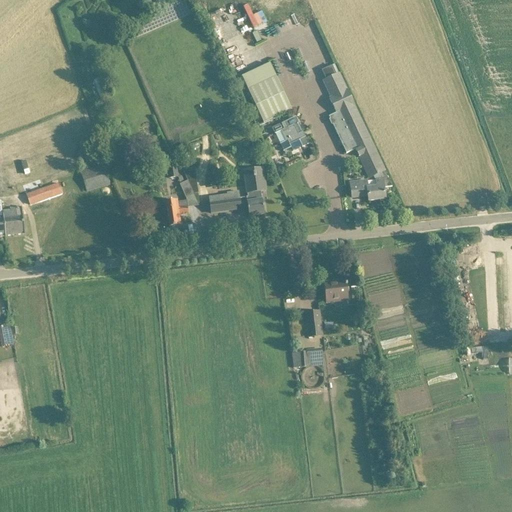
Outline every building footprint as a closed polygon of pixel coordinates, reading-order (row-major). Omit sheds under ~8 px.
[(261,41),(257,32),(252,34),(256,43),(261,41)] [(347,90),(339,74),(323,81),(331,98),(329,98),(336,113),(329,117),(346,153),(346,154),(353,151),(352,149),(355,148),(356,150),(359,157),(369,178),(373,176),(375,180),(376,180),(376,181),(366,182),(366,181),(350,183),(352,198),(368,196),(369,202),(385,200),(383,188),(392,187),(354,106),(354,105),(347,90)] [(292,110),(276,76),(247,90),(263,123),(292,110)] [(302,147),(308,144),(305,138),(305,137),(304,138),(302,134),(303,133),(298,123),(296,118),(286,122),(285,122),(281,124),(272,129),(275,135),(276,134),(281,144),(280,144),(280,145),(280,147),(282,151),(284,151),(290,148),(291,148),(293,152),(302,147)] [(169,179),(178,177),(176,161),(166,163),(169,179)] [(87,192),(110,185),(104,165),(81,172),(87,192)] [(254,177),(245,178),(248,197),(246,197),(247,202),(249,217),(264,215),(262,200),(261,192),(266,191),(263,168),(253,170),(254,177)] [(181,183),(179,184),(185,197),(186,197),(193,194),(189,184),(187,180),(184,181),(181,183)] [(56,185),(32,193),(36,203),(60,194),(56,185)] [(209,198),(211,214),(230,211),(228,196),(209,198)] [(166,203),(168,218),(169,228),(180,226),(179,215),(189,214),(187,202),(177,203),(177,202),(166,203)] [(6,214),(3,215),(3,218),(5,237),(24,235),(22,208),(11,209),(12,217),(6,217),(6,214)] [(324,286),(327,303),(335,302),(335,300),(348,298),(346,286),(347,286),(347,284),(346,284),(345,281),(336,283),(336,284),(324,286)] [(322,336),(320,312),(305,313),(308,337),(322,336)] [(306,352),(300,353),(301,365),(301,368),(307,367),(322,366),(323,366),(322,357),(321,351),(306,352)]
